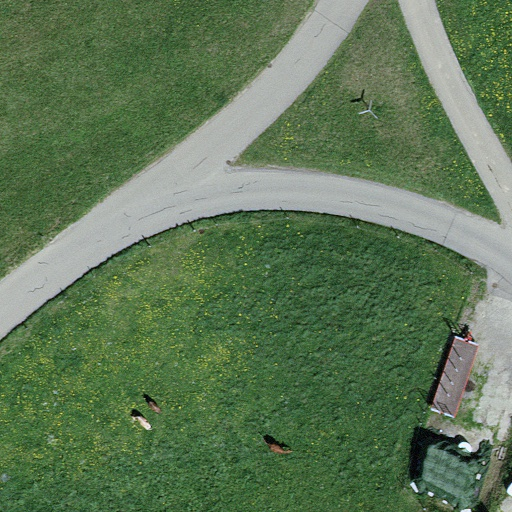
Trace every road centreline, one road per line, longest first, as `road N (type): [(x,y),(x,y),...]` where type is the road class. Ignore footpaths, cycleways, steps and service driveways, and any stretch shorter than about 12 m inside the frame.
road 1 (unclassified): [(130,206),(298,189),(404,209),(511,256)]
road 2 (unclassified): [(130,206),(279,84),(341,0)]
road 3 (unclassified): [(417,0),(460,107),(511,197)]
road 4 (unclassified): [(0,311),(130,206)]
